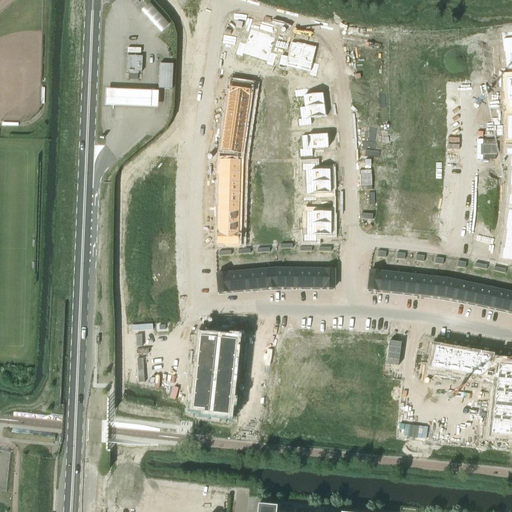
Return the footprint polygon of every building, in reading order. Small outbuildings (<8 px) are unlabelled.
[(169,25),(149,4),(141,11),(161,32),(169,25)] [(239,42),(235,55),(241,57),(244,49),(256,53),(263,33),(250,29),(245,45),(239,42)] [(511,32),(503,33),(504,39),(507,39),(508,51),(511,50),(511,32)] [(263,33),(256,53),(269,57),(266,65),(272,67),(276,54),(270,52),(275,38),(270,37),(270,35),(263,33)] [(402,40),(402,60),(413,60),(413,40),(403,40),(402,40)] [(413,40),(413,60),(424,60),(424,40),(413,40)] [(424,40),(424,60),(435,60),(435,40),(424,40)] [(435,40),(435,60),(446,60),(446,40),(435,40)] [(446,40),(446,60),(457,60),(457,40),(446,40)] [(457,40),(457,60),(467,60),(467,40),(457,40)] [(467,40),(467,60),(479,60),(479,40),(467,40)] [(281,56),(278,68),(284,70),(286,62),(298,65),(303,44),(296,42),(295,44),(290,42),(287,57),(281,56)] [(303,44),(298,65),(311,68),(316,47),(303,44)] [(126,72),(141,72),(142,57),(126,56),(126,72)] [(159,64),(158,89),(166,89),(172,89),(173,65),(167,64),(159,64)] [(316,79),(303,81),(304,87),(317,85),(316,79)] [(231,83),(229,93),(248,96),(250,86),(231,83)] [(115,90),(105,89),(105,105),(115,106),(149,108),(158,108),(159,92),(150,92),(115,90)] [(307,89),(294,91),(295,97),(303,96),(304,108),(325,105),(324,98),(323,98),(323,94),(308,96),(307,89)] [(400,89),(399,100),(420,102),(421,90),(400,89)] [(228,93),(227,103),(247,105),(248,96),(229,93),(228,93)] [(399,100),(398,111),(419,113),(420,102),(399,100)] [(227,103),(226,112),(246,115),(247,105),(227,103)] [(305,120),(298,121),(298,127),(311,125),(310,119),(327,117),(325,105),(304,108),(305,120)] [(398,111),(398,122),(418,123),(419,113),(398,111)] [(226,112),(224,121),(244,124),(246,115),(226,112)] [(224,121),(223,131),(224,131),(243,134),(244,124),(224,121)] [(398,122),(397,133),(417,134),(418,123),(398,122)] [(224,131),(223,141),(242,143),(243,134),(224,131)] [(397,133),(396,143),(416,145),(417,134),(397,133)] [(307,150),(299,151),(300,158),(312,157),(312,150),(328,149),(328,144),(329,144),(328,134),(306,136),(307,150)] [(223,141),(221,151),(240,153),(242,143),(223,141)] [(396,143),(395,154),(415,156),(416,145),(396,143)] [(395,154),(394,166),(414,167),(415,156),(395,154)] [(220,162),(220,172),(239,173),(239,162),(220,162)] [(314,164),(302,165),(302,171),(310,171),(310,183),(331,182),(331,170),(315,171),(314,164)] [(157,166),(156,176),(174,176),(175,176),(175,167),(157,166)] [(394,171),(391,182),(411,186),(414,175),(394,171)] [(220,172),(220,182),(238,183),(239,173),(220,172)] [(156,176),(156,185),(174,185),(174,176),(156,176)] [(218,182),(218,192),(238,193),(238,183),(220,182),(218,182)] [(303,195),(303,201),(316,201),(316,194),(331,194),(330,190),(332,190),(331,182),(310,183),(310,195),(303,195)] [(391,182),(389,192),(409,196),(411,186),(391,182)] [(156,185),(156,194),(174,195),(174,185),(156,185)] [(218,192),(218,203),(238,203),(238,193),(218,192)] [(389,192),(387,203),(407,207),(409,196),(389,192)] [(156,194),(156,204),(173,204),(174,195),(156,194)] [(218,203),(217,213),(238,213),(238,203),(218,203)] [(387,203),(385,214),(405,218),(407,207),(387,203)] [(156,204),(155,213),(173,213),(173,204),(156,204)] [(303,206),(303,212),(311,212),(311,224),(332,224),(332,217),(331,217),(331,212),(316,212),(316,206),(303,206)] [(155,213),(155,222),(173,223),(173,213),(155,213)] [(217,213),(217,223),(237,224),(238,213),(217,213)] [(385,214),(383,224),(403,228),(405,218),(385,214)] [(155,222),(155,232),(173,232),(173,223),(155,222)] [(217,223),(217,233),(218,233),(237,234),(237,224),(217,223)] [(303,236),(303,242),(316,242),(316,236),(332,236),(332,224),(311,224),(311,236),(303,236)] [(383,224),(381,235),(401,239),(403,228),(383,224)] [(155,232),(155,242),(172,241),(173,232),(155,232)] [(218,233),(218,244),(237,245),(237,234),(218,233)] [(172,241),(155,242),(155,252),(173,251),(172,241)] [(173,251),(155,252),(156,261),(174,260),(173,251)] [(174,260),(156,261),(157,270),(174,269),(174,260)] [(174,269),(157,270),(157,280),(175,278),(174,269)] [(276,270),(265,271),(267,289),(276,288),(276,270)] [(276,270),(276,288),(286,288),(286,270),(276,270)] [(286,270),(286,288),(296,288),(296,270),(286,270)] [(296,270),(296,288),(305,288),(305,270),(296,270)] [(305,270),(305,288),(315,288),(315,271),(306,270),(305,270)] [(256,272),(255,272),(257,290),(267,289),(265,271),(256,272)] [(315,271),(315,288),(325,288),(325,271),(315,271)] [(325,271),(325,288),(334,289),(335,271),(325,271)] [(246,273),(248,290),(257,290),(255,272),(246,273)] [(368,272),(366,290),(376,291),(378,273),(368,272)] [(246,273),(237,274),(238,291),(248,290),(246,273)] [(378,273),(376,291),(386,292),(388,274),(378,273)] [(227,274),(217,275),(219,293),(229,292),(227,274)] [(227,274),(229,292),(238,291),(237,274),(227,274)] [(388,274),(386,292),(395,293),(397,275),(388,274)] [(397,275),(395,293),(405,294),(407,276),(397,275)] [(407,276),(405,294),(414,295),(415,295),(416,277),(407,276)] [(416,277),(415,295),(424,296),(426,278),(416,277)] [(175,278),(157,280),(158,289),(175,288),(175,278)] [(426,278),(424,296),(433,297),(434,297),(435,279),(426,278)] [(435,279),(434,297),(438,297),(443,298),(446,280),(442,280),(435,279)] [(446,280),(443,298),(452,300),(456,283),(446,280)] [(456,283),(452,300),(462,302),(466,285),(456,283)] [(466,285),(462,302),(471,304),(475,287),(466,285)] [(475,287),(471,304),(481,306),(484,289),(475,287)] [(175,288),(158,289),(159,298),(176,297),(175,288)] [(484,289),(481,306),(490,308),(494,291),(484,289)] [(494,291),(490,308),(499,310),(503,293),(494,291)] [(503,293),(499,310),(509,312),(511,296),(511,294),(503,293)] [(176,297),(159,298),(159,307),(178,306),(177,297),(176,297)] [(178,306),(159,307),(160,317),(178,315),(178,306)] [(284,400),(284,403),(285,403),(285,402),(296,403),(296,404),(303,405),(303,404),(314,405),(314,406),(315,406),(316,400),(316,398),(316,396),(317,393),(316,393),(316,391),(317,391),(317,387),(317,385),(317,384),(317,382),(318,382),(318,380),(318,375),(318,374),(318,372),(319,372),(319,364),(319,362),(320,362),(320,359),(320,355),(321,353),(324,354),(325,344),(321,344),(322,338),(291,336),(291,338),(288,337),(286,350),(289,351),(288,359),(285,359),(284,372),(287,372),(284,400)] [(200,337),(192,410),(203,411),(203,414),(208,415),(208,414),(212,414),(212,415),(228,417),(236,341),(220,339),(220,340),(216,340),(216,339),(200,337)] [(434,347),(429,372),(485,382),(485,381),(496,383),(490,435),(511,437),(511,366),(505,365),(506,360),(491,357),(434,347)]
